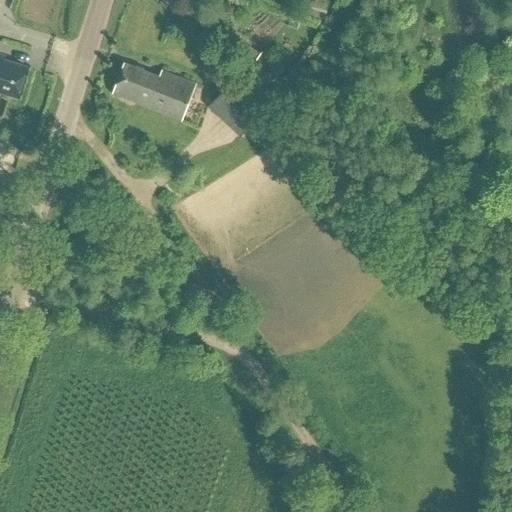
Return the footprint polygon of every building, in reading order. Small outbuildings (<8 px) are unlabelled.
[(326,20),(330,5),(310,0),(303,0),(300,13),(326,20)] [(191,6),(183,18),(201,30),(209,18),(191,6)] [(230,70),(211,56),(202,68),(220,82),(230,70)] [(0,89),(20,95),(28,67),(0,58),(0,89)] [(160,76),(125,62),(114,93),(182,120),(196,84),(163,71),(160,76)] [(233,83),(209,109),(241,138),(265,111),(233,83)]
